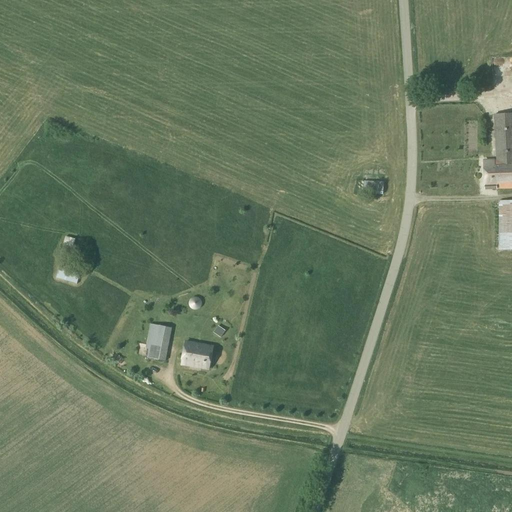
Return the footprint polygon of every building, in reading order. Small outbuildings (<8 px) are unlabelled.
[(511,114),(494,115),(496,160),(484,161),(485,190),(497,190),(511,189),(511,114)] [(383,195),(383,182),(363,181),(363,194),(383,195)] [(511,201),(498,201),(498,251),(511,250),(511,201)] [(71,256),(75,240),(65,237),(61,253),(71,256)] [(76,285),(80,271),(59,265),(55,279),(76,285)] [(165,362),(171,329),(150,325),(145,349),(149,349),(147,359),(165,362)] [(209,370),(213,347),(186,342),(182,365),(209,370)] [(224,395),(225,389),(201,386),(200,392),(224,395)]
